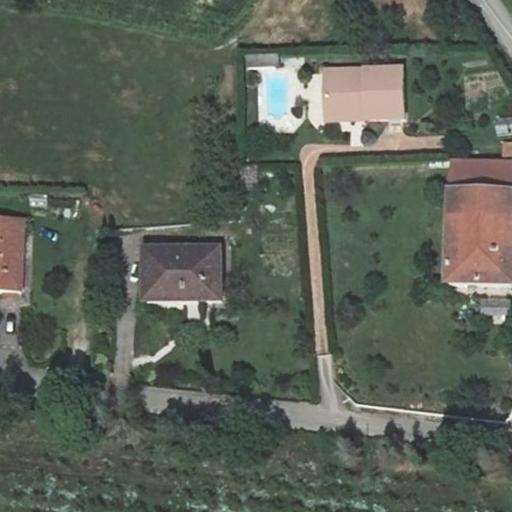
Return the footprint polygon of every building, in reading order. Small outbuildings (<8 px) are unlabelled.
[(248,69),(279,67),(278,52),(247,54),(248,69)] [(374,113),(374,122),(409,122),(408,73),(329,75),(330,112),(374,113)] [(374,113),(330,112),(331,123),(374,122),(374,113)] [(511,160),(454,159),(448,281),(511,285),(511,160)] [(26,219),(0,217),(0,288),(21,290),(26,219)] [(223,245),(150,246),(150,301),(224,300),(223,245)]
